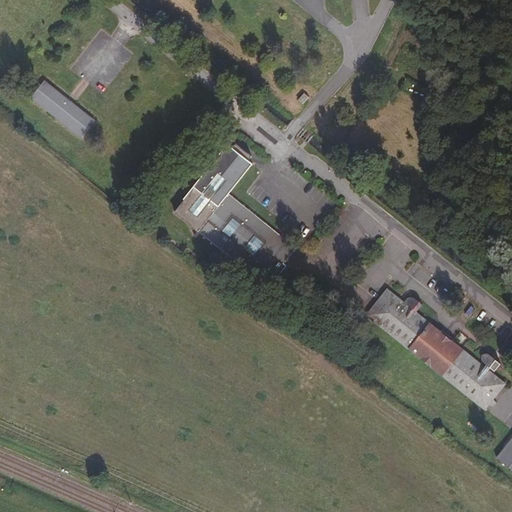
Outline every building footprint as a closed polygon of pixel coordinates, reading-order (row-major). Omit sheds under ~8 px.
[(82,134),(94,120),(46,81),(35,97),(82,134)] [(283,262),(294,248),(228,194),(252,164),(247,160),(250,156),(234,142),(231,146),(227,143),(173,210),(264,284),(272,275),(275,278),(286,264),(283,262)] [(487,412),(508,387),(490,372),(490,371),(493,373),(495,372),(497,369),(499,365),(487,355),(482,356),(481,359),(481,363),(485,366),(484,367),(417,313),(423,306),(416,299),(407,299),(404,303),(389,291),(368,317),(487,412)] [(457,311),(462,304),(456,300),(451,307),(457,311)] [(511,435),(492,460),(511,475),(511,435)]
